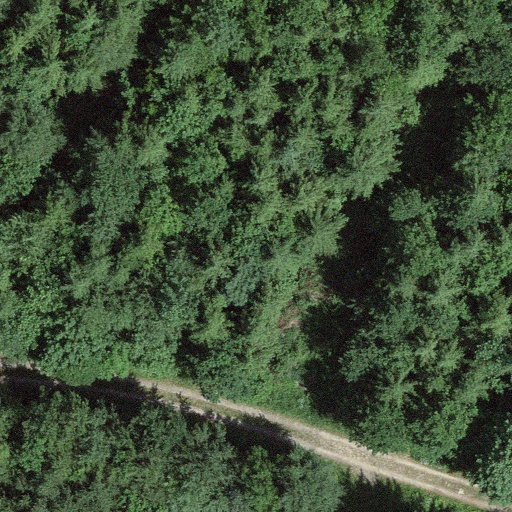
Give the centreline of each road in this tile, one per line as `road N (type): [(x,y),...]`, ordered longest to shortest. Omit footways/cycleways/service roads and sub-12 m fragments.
road 1 (track): [(374,511),(371,463),(118,383),(0,375)]
road 2 (track): [(371,463),(509,511)]
